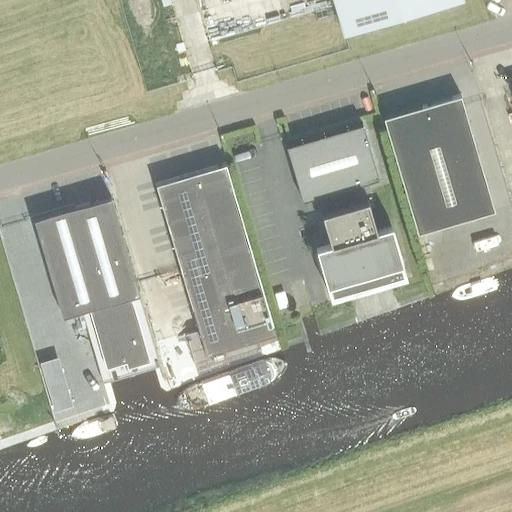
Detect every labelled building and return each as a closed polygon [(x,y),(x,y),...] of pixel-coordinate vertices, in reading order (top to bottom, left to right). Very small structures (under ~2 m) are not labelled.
[(334,0),(344,34),(460,0),(334,0)] [(383,117),(387,132),(417,232),(494,210),(460,94),(421,106),(383,117)] [(301,198),(302,201),(326,194),(378,178),(362,123),(358,125),(290,144),(286,146),(287,148),(301,198)] [(238,206),(226,164),(156,184),(168,226),(238,206)] [(111,197),(34,219),(63,317),(82,311),(103,382),(160,365),(111,197)] [(316,247),(330,297),(406,275),(392,225),(377,229),(367,198),(321,212),(330,243),(316,247)] [(168,226),(181,269),(251,248),(238,206),(168,226)] [(251,248),(181,269),(193,311),(263,291),(251,248)] [(193,311),(206,354),(275,333),(263,291),(193,311)]
